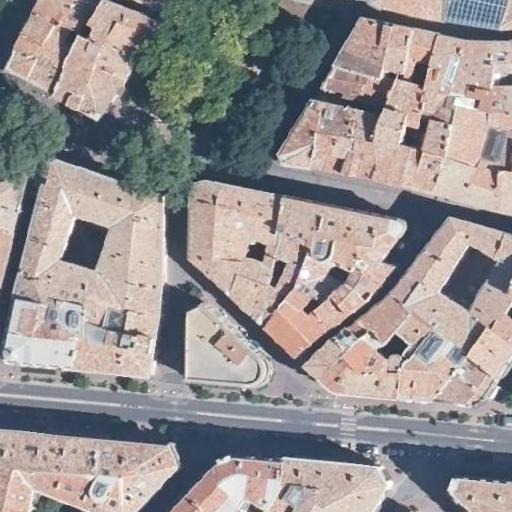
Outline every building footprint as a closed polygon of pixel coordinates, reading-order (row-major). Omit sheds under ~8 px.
[(75,4),(77,0),(45,0),(9,68),(17,72),(40,84),(56,92),(68,71),(73,61),(80,44),(68,39),(73,28),(61,23),(71,10),(75,4)] [(93,22),(104,0),(77,0),(75,4),(71,10),(61,23),(73,28),(81,31),(87,20),(93,22)] [(141,9),(115,0),(104,0),(93,22),(98,25),(93,36),(106,42),(100,61),(130,74),(142,56),(165,21),(149,13),(143,10),(141,9)] [(377,1),(386,7),(449,17),(452,0),(510,0),(504,27),(511,25),(511,0),(376,0),(377,1)] [(353,40),(339,63),(371,71),(365,97),(378,100),(389,103),(391,96),(399,74),(392,72),(393,67),(407,70),(410,56),(416,28),(366,18),(360,28),(353,40)] [(429,30),(416,28),(410,56),(433,60),(440,33),(429,30)] [(115,99),(130,74),(100,61),(106,42),(93,36),(84,32),(80,44),(73,61),(68,71),(56,92),(73,101),(102,117),(103,117),(104,116),(115,99)] [(447,158),(438,186),(436,191),(458,197),(503,209),(511,210),(511,81),(499,81),(497,87),(493,86),(496,61),(498,39),(474,38),(467,38),(440,33),(433,60),(427,81),(417,110),(434,115),(455,120),(456,121),(456,122),(451,145),(447,158)] [(511,39),(498,39),(496,61),(499,61),(511,59),(511,39)] [(511,59),(499,61),(499,69),(511,68),(511,59)] [(304,164),(317,166),(324,127),(351,132),(359,104),(351,102),(353,95),(365,97),(371,71),(339,63),(317,99),(305,118),(285,152),(290,161),(304,164)] [(385,139),(375,178),(400,183),(404,184),(406,182),(411,162),(415,145),(409,143),(417,110),(427,81),(405,76),(399,74),(391,96),(389,103),(386,111),(359,104),(351,132),(385,139)] [(434,115),(427,148),(415,145),(411,162),(406,182),(413,184),(436,191),(438,186),(447,158),(451,145),(456,122),(456,121),(455,120),(434,115)] [(324,127),(317,166),(328,168),(369,176),(375,178),(385,139),(351,132),(324,127)] [(164,313),(166,288),(166,240),(166,195),(114,177),(57,157),(51,178),(47,191),(30,259),(21,296),(62,304),(64,296),(93,302),(92,320),(108,324),(114,301),(136,306),(164,313)] [(0,225),(18,230),(32,173),(0,168),(0,225)] [(196,194),(195,198),(195,255),(195,256),(196,257),(224,282),(269,322),(299,281),(300,282),(307,261),(313,243),(313,242),(312,241),(311,240),(282,226),(286,194),(248,186),(218,180),(212,181),(206,183),(204,184),(200,188),(198,190),(196,194)] [(301,279),(300,282),(325,300),(334,289),(344,300),(354,311),(369,300),(387,278),(399,264),(384,259),(406,228),(407,227),(407,226),(407,225),(407,224),(407,223),(407,222),(406,221),(406,220),(405,220),(404,219),(404,218),(403,218),(402,217),(401,217),(328,202),(286,194),(282,226),(311,240),(312,241),(313,242),(313,243),(307,261),(301,279)] [(393,358),(391,367),(405,368),(402,386),(400,396),(417,397),(434,399),(452,377),(450,374),(461,361),(464,362),(472,352),(487,332),(495,321),(501,325),(509,310),(511,305),(511,231),(494,227),(493,227),(453,216),(395,291),(379,304),(364,317),(353,325),(365,336),(368,334),(374,327),(389,340),(399,329),(413,341),(406,351),(402,350),(398,351),(395,352),(393,355),(393,358)] [(0,302),(14,246),(18,230),(0,225),(0,302)] [(299,281),(269,322),(278,331),(281,333),(287,339),(300,354),(334,327),(354,311),(344,300),(334,289),(325,300),(300,282),(299,281)] [(62,304),(21,296),(14,324),(14,326),(8,349),(15,359),(52,362),(78,365),(85,331),(91,331),(92,320),(93,302),(64,296),(62,304)] [(114,301),(108,324),(131,329),(136,306),(114,301)] [(192,370),(192,377),(214,378),(222,379),(250,382),(253,382),(257,381),(262,380),(265,377),(267,375),(268,373),(270,368),(270,363),(269,361),(267,356),(265,353),(246,337),(238,329),(208,302),(193,307),(192,370)] [(85,331),(78,365),(104,368),(155,374),(155,372),(163,323),(164,321),(164,313),(136,306),(131,329),(108,324),(92,320),(91,331),(85,331)] [(511,311),(509,310),(501,325),(495,321),(487,332),(472,352),(502,376),(511,360),(511,311)] [(365,336),(353,325),(335,337),(331,341),(329,343),(310,363),(321,373),(323,375),(327,371),(365,336)] [(389,340),(382,346),(393,355),(395,352),(398,351),(402,350),(406,351),(413,341),(399,329),(389,340)] [(327,371),(323,375),(336,386),(341,388),(347,390),(370,392),(400,396),(402,386),(405,368),(391,367),(393,358),(393,355),(382,346),(368,334),(365,336),(327,371)] [(452,377),(434,399),(456,401),(474,403),(475,403),(476,403),(477,402),(479,402),(480,401),(482,401),(484,400),(485,399),(486,398),(487,397),(488,396),(493,388),(502,376),(472,352),(464,362),(461,361),(450,374),(452,377)] [(0,511),(133,511),(183,460),(175,440),(96,432),(0,423),(0,511)] [(166,511),(235,511),(248,488),(271,502),(285,477),(288,451),(270,449),(241,446),(220,454),(175,503),(166,511)] [(348,458),(288,451),(285,477),(271,502),(264,511),(373,511),(392,478),(391,477),(382,461),(348,458)] [(511,511),(511,471),(511,472),(476,469),(461,467),(452,487),(473,507),(479,511),(511,511)] [(264,511),(271,502),(248,488),(235,511),(264,511)]
